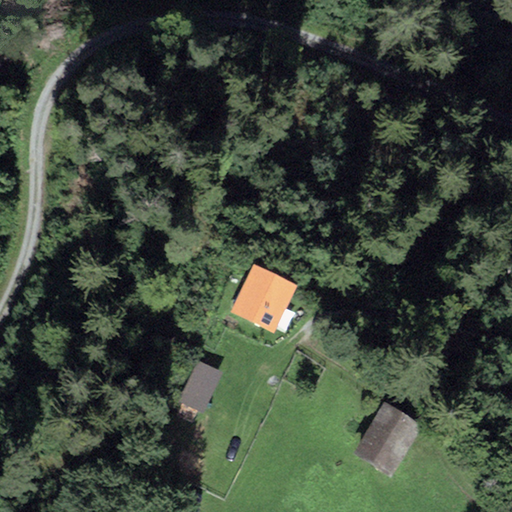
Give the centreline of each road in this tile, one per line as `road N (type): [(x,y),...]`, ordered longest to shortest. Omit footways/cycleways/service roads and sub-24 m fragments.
road 1 (track): [(0,309),(15,261),(35,114),(63,65),(113,28),(182,15),(262,24),(511,121)]
road 2 (track): [(511,345),(347,316),(318,320),(298,339)]
